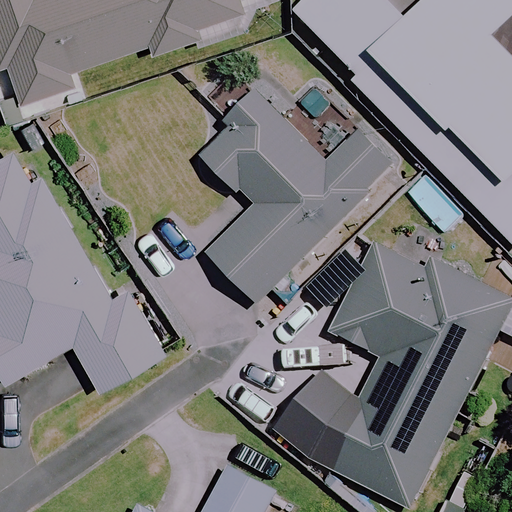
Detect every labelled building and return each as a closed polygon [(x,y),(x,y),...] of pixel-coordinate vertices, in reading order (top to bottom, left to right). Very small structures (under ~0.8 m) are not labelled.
[(0,0),(0,73),(12,111),(64,95),(59,78),(244,22),(237,0),(0,0)] [(511,23),(511,0),(438,0),(413,25),(388,0),(314,0),(299,15),(362,79),(357,83),(511,241),(511,55),(496,39),(511,23)] [(331,166),(260,97),(204,155),(258,208),(212,256),(265,307),(399,168),(362,133),(331,166)] [(111,298),(26,148),(0,162),(0,371),(7,384),(75,345),(101,391),(169,353),(131,286),(111,298)] [(430,273),(378,249),(336,330),(387,355),(366,394),(330,367),(281,426),(316,455),(419,507),(511,310),(511,299),(435,263),(430,273)] [(269,511),(276,500),(230,476),(210,511),(150,511),(144,509),(142,511),(269,511)]
